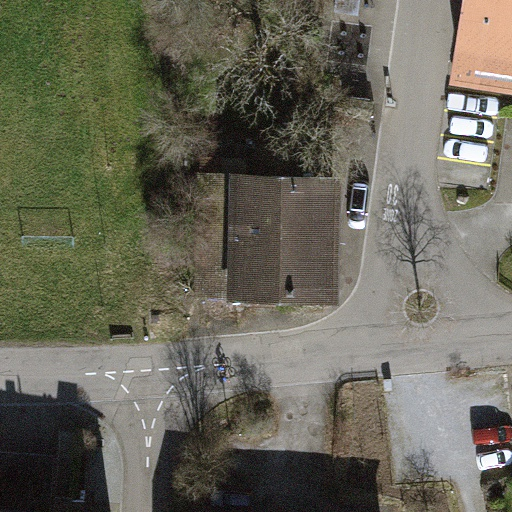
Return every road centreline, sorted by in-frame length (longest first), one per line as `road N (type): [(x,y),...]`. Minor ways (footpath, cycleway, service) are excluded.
road 1 (residential): [(404,218),(427,0)]
road 2 (residential): [(360,355),(151,372)]
road 3 (residential): [(404,218),(452,286),(511,335)]
road 4 (residential): [(511,341),(360,355)]
road 5 (residential): [(151,372),(0,375)]
road 6 (residential): [(360,355),(404,218)]
road 7 (residential): [(151,372),(145,511)]
